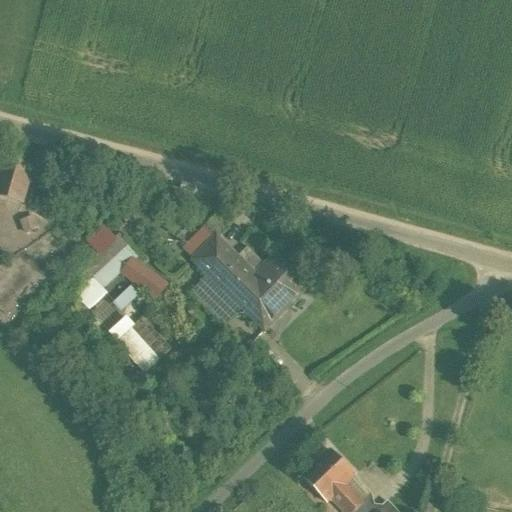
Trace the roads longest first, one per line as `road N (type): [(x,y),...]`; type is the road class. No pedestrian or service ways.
road 1 (unclassified): [(0,128),(511,268)]
road 2 (unclassified): [(511,284),(362,369),(203,511)]
